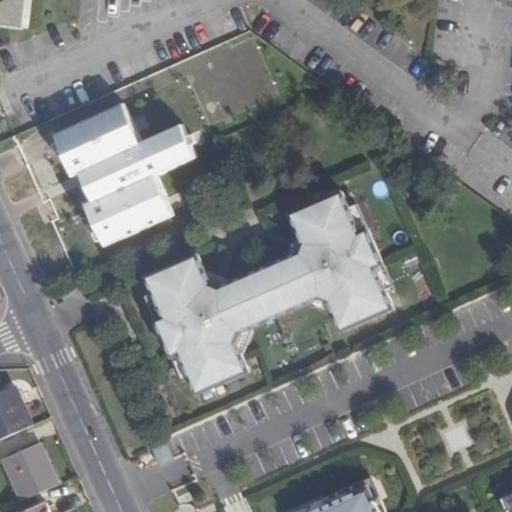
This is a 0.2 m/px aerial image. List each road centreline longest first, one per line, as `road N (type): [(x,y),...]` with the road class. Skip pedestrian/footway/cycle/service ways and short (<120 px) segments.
road 1 (unclassified): [(511,165),(273,0)]
road 2 (unclassified): [(238,0),(0,100)]
road 3 (secondary): [(120,511),(37,325)]
